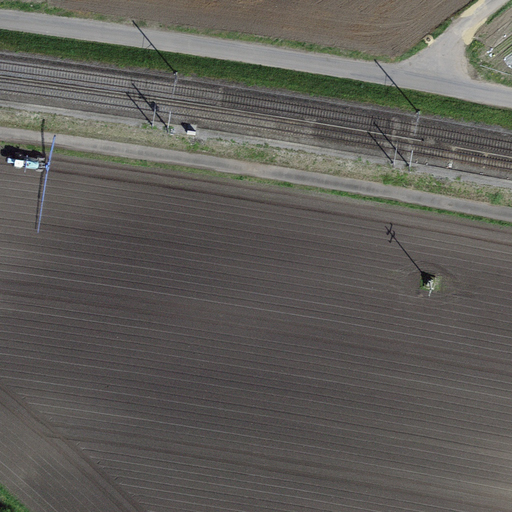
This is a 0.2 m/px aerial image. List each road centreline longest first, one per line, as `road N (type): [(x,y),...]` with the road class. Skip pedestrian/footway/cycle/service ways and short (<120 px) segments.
road 1 (track): [(0,135),(511,217)]
road 2 (unclassified): [(0,18),(511,96)]
